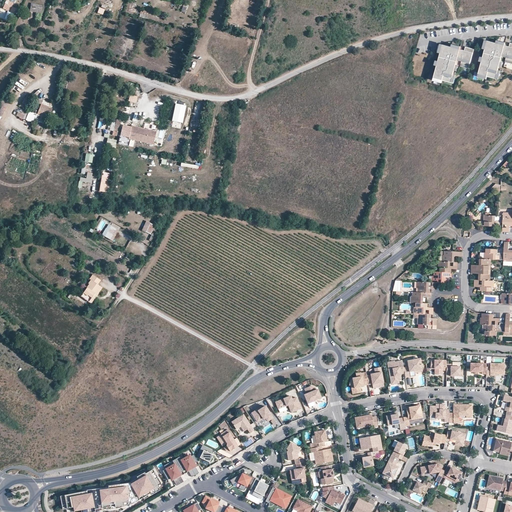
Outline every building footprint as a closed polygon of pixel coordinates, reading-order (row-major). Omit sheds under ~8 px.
[(4,10),(10,12),(13,4),(7,2),(4,10)] [(30,12),(41,14),(42,9),(32,8),(33,5),(30,4),(30,12)] [(185,14),(189,7),(184,5),(180,11),(185,14)] [(97,14),(104,15),(106,9),(99,7),(97,14)] [(478,74),(496,79),(499,66),(500,62),(502,56),(506,57),(506,60),(511,61),(511,43),(510,43),(509,46),(505,45),(496,43),(487,41),(478,74)] [(461,64),(470,66),(474,49),(465,47),(465,50),(460,49),(451,47),(443,44),(434,78),(451,82),(454,70),(455,66),(457,60),(462,61),(461,64)] [(137,103),(138,96),(129,95),(129,102),(137,103)] [(186,105),(176,103),(172,121),(183,123),(186,105)] [(37,116),(44,119),(48,108),(41,105),(37,116)] [(24,120),(27,113),(19,110),(16,116),(24,120)] [(29,111),(26,120),(34,123),(37,114),(29,111)] [(318,124),(318,117),(310,116),(310,124),(318,124)] [(344,130),(346,123),(339,121),(337,128),(344,130)] [(131,125),(131,126),(123,125),(121,135),(126,136),(125,138),(128,139),(128,138),(153,144),(156,131),(131,125)] [(293,129),(292,136),(299,138),(301,131),(293,129)] [(316,141),(324,143),(326,136),(318,134),(316,141)] [(108,138),(106,146),(115,148),(117,140),(108,138)] [(177,140),(176,148),(183,149),(184,141),(177,140)] [(92,164),(94,155),(86,153),(84,161),(92,164)] [(79,181),(91,183),(93,173),(87,172),(86,178),(80,177),(79,181)] [(298,211),(300,203),(292,202),(291,209),(298,211)] [(276,212),(282,214),(284,207),(279,205),(276,212)] [(312,216),(314,209),(306,207),(305,214),(312,216)] [(503,216),(503,222),(506,222),(509,222),(509,225),(511,225),(511,213),(503,213),(503,216)] [(484,222),(484,226),(496,226),(496,222),(492,222),(493,215),(484,215),(484,222)] [(142,230),(147,232),(151,223),(147,221),(142,230)] [(155,225),(151,223),(147,232),(151,234),(155,225)] [(116,229),(109,224),(103,234),(110,239),(116,229)] [(119,230),(116,229),(110,239),(113,240),(119,230)] [(511,260),(511,251),(508,251),(508,242),(504,242),(504,246),(504,254),(503,260),(511,260)] [(485,249),(485,259),(489,259),(494,260),(494,253),(497,254),(497,249),(485,249)] [(443,262),(448,262),(452,262),(452,256),(461,256),(461,252),(443,251),(443,262)] [(471,269),(489,270),(489,259),(485,259),(481,259),(481,266),(471,265),(471,269)] [(94,269),(97,265),(88,260),(85,264),(94,269)] [(439,272),(450,273),(450,269),(447,269),(448,266),(448,262),(443,262),(439,261),(439,272)] [(488,280),(489,270),(471,269),(471,273),(480,274),(480,280),(482,280),(488,280)] [(432,283),(436,283),(441,283),(442,277),(444,277),(451,277),(451,273),(450,273),(439,272),(433,272),(432,283)] [(80,297),(88,302),(93,294),(96,296),(101,288),(97,285),(99,281),(91,275),(89,279),(90,281),(88,284),(88,285),(80,297)] [(488,280),(482,280),(482,285),(482,287),(479,287),(479,291),(491,291),(491,281),(488,280)] [(417,293),(429,293),(429,289),(426,289),(426,287),(426,282),(417,282),(417,293)] [(415,303),(421,303),(421,297),(430,297),(430,293),(429,293),(417,293),(412,292),(411,303),(415,303)] [(511,299),(511,300),(511,297),(511,293),(503,293),(503,300),(502,304),(511,304),(511,299)] [(90,304),(96,296),(93,294),(88,302),(90,304)] [(426,304),(421,303),(415,303),(414,314),(418,314),(423,314),(423,310),(423,308),(426,308),(426,304)] [(430,318),(430,315),(428,315),(423,314),(418,314),(414,314),(414,318),(417,318),(417,325),(427,325),(427,321),(427,318),(430,318)] [(485,324),(490,324),(490,321),(490,318),(493,318),(493,314),(481,314),(481,324),(485,324)] [(494,324),(490,324),(485,324),(484,335),(496,335),(496,332),(493,332),(494,324)] [(477,331),(468,330),(468,342),(476,343),(477,331)] [(403,368),(404,373),(405,378),(410,377),(410,372),(422,369),(420,359),(407,361),(408,367),(403,368)] [(442,370),(446,370),(446,364),(446,360),(431,360),(430,369),(435,369),(435,375),(442,375),(442,370)] [(396,381),(399,380),(401,380),(400,374),(404,373),(403,368),(402,361),(395,362),(394,361),(387,363),(391,382),(397,381),(396,381)] [(482,374),(486,374),(486,367),(486,363),(470,363),(470,372),(474,372),(478,372),(482,372),(482,374)] [(486,367),(486,374),(486,375),(490,375),(490,374),(496,374),(504,374),(505,363),(490,363),(490,367),(486,367)] [(454,374),(454,376),(462,376),(463,370),(460,370),(460,367),(452,366),(452,364),(446,364),(446,370),(446,374),(450,374),(450,376),(452,376),(452,374),(454,374)] [(351,385),(351,389),(354,388),(355,393),(361,392),(360,387),(361,387),(361,386),(363,385),(368,384),(367,376),(366,372),(361,373),(361,376),(357,377),(351,378),(351,379),(351,380),(350,380),(350,381),(350,382),(350,383),(349,384),(349,385),(351,385)] [(367,376),(368,384),(372,384),(372,385),(383,383),(381,372),(375,373),(370,374),(370,375),(367,376)] [(308,403),(314,401),(313,401),(315,400),(321,398),(318,389),(316,390),(315,387),(312,386),(304,389),(307,394),(304,395),(308,403)] [(506,415),(511,416),(511,411),(511,412),(511,411),(511,397),(504,395),(503,401),(507,402),(506,404),(507,405),(507,407),(506,406),(505,410),(507,411),(506,415)] [(288,404),(288,405),(291,412),(301,409),(296,397),(292,399),(291,396),(275,402),(278,409),(287,406),(286,405),(288,404)] [(449,422),(449,414),(449,409),(445,409),(445,404),(439,404),(439,406),(430,406),(430,415),(435,415),(435,418),(444,418),(444,422),(449,422)] [(261,407),(251,413),(257,422),(263,418),(265,417),(265,418),(267,421),(271,419),(273,417),(265,406),(261,408),(261,407)] [(403,418),(405,426),(410,425),(409,420),(422,417),(420,406),(406,408),(407,413),(408,412),(408,414),(407,414),(408,417),(403,418)] [(456,408),(453,408),(453,414),(449,414),(449,422),(449,423),(458,423),(458,419),(458,417),(466,417),(466,419),(471,419),(472,406),(456,406),(456,408)] [(254,431),(243,414),(231,422),(236,429),(241,427),(244,431),(247,429),(250,433),(254,431)] [(361,424),(362,427),(373,425),(374,427),(378,427),(376,416),(372,417),(371,414),(354,418),(356,425),(361,424)] [(405,426),(403,418),(398,419),(398,414),(390,415),(386,416),(388,426),(399,424),(400,430),(405,429),(405,426)] [(511,416),(506,415),(505,419),(505,418),(503,426),(501,426),(498,425),(496,430),(511,434),(511,428),(511,425),(511,416)] [(238,446),(227,429),(220,434),(221,434),(227,443),(226,446),(224,447),(226,451),(230,451),(238,446)] [(316,443),(314,443),(315,448),(322,446),(324,446),(323,442),(327,441),(325,430),(314,432),(316,443)] [(447,435),(445,440),(449,441),(450,439),(456,441),(464,443),(466,434),(451,431),(451,432),(448,431),(447,435)] [(427,443),(427,445),(432,446),(432,444),(433,443),(435,443),(439,444),(440,442),(445,443),(445,440),(447,435),(441,434),(441,435),(434,433),(434,436),(429,435),(429,437),(424,435),(422,442),(427,443)] [(227,443),(221,434),(217,437),(223,446),(227,443)] [(363,438),(365,449),(372,448),(373,452),(377,451),(382,450),(379,435),(363,438)] [(500,451),(500,453),(499,454),(508,456),(510,451),(511,451),(511,442),(496,439),(494,449),(498,450),(498,451),(500,451)] [(296,464),(304,462),(303,457),(298,458),(297,454),(301,449),(291,442),(286,449),(288,450),(289,451),(288,453),(287,453),(288,461),(294,460),(295,464),(296,464)] [(402,455),(404,451),(407,446),(398,442),(395,447),(394,451),(396,452),(394,456),(399,458),(401,460),(403,456),(403,455),(402,455)] [(213,450),(202,444),(198,451),(201,453),(199,457),(208,461),(212,454),(211,453),(213,450)] [(322,446),(315,448),(310,448),(311,452),(314,452),(316,464),(333,461),(331,449),(322,450),(322,446)] [(377,451),(373,452),(368,453),(368,457),(362,458),(364,467),(373,465),(371,456),(378,455),(377,451)] [(190,455),(186,458),(196,475),(199,473),(196,466),(195,463),(198,461),(194,455),(191,456),(190,455)] [(399,458),(394,456),(392,455),(382,473),(392,478),(393,476),(395,475),(396,474),(396,472),(397,469),(396,466),(395,466),(399,458)] [(180,457),(176,459),(183,471),(187,469),(188,471),(189,470),(192,477),(196,475),(186,458),(182,460),(180,457)] [(180,473),(183,471),(176,459),(173,461),(175,464),(171,466),(181,484),(184,482),(180,475),(181,475),(180,473)] [(304,462),(296,464),(297,469),(290,470),(291,480),(300,478),(301,482),(306,481),(304,468),(305,468),(304,464),(304,462)] [(177,486),(181,484),(171,466),(169,463),(164,466),(166,469),(163,471),(168,480),(172,478),(173,480),(173,479),(177,486)] [(426,470),(427,473),(437,472),(439,473),(435,480),(439,482),(444,472),(441,470),(443,466),(439,464),(421,466),(421,471),(426,470)] [(328,466),(320,467),(321,471),(322,471),(324,478),(321,479),(322,484),(333,482),(333,479),(332,477),(334,477),(332,469),(329,469),(328,466)] [(444,472),(439,482),(443,484),(445,479),(447,476),(457,481),(461,473),(451,467),(448,473),(445,471),(444,472)] [(163,486),(153,469),(126,485),(100,488),(60,496),(63,509),(73,507),(74,511),(81,510),(81,511),(82,511),(106,507),(106,510),(111,509),(111,507),(136,502),(143,498),(144,499),(149,497),(148,495),(163,486)] [(252,486),(256,478),(252,476),(251,478),(244,474),(243,474),(241,477),(238,476),(232,480),(235,484),(239,482),(242,483),(240,488),(245,491),(248,484),(252,486)] [(504,491),(506,481),(503,481),(503,479),(498,477),(498,479),(496,478),(497,477),(489,475),(486,487),(504,491)] [(445,479),(456,484),(457,481),(447,476),(445,479)] [(260,480),(256,478),(252,486),(251,488),(255,490),(264,495),(269,485),(260,481),(260,480)] [(422,490),(426,492),(428,487),(430,488),(432,484),(424,480),(422,484),(417,481),(415,485),(414,484),(411,483),(407,490),(411,492),(412,490),(420,494),(422,490)] [(335,492),(334,490),(333,486),(323,488),(323,492),(322,492),(323,496),(327,498),(325,502),(332,506),(335,501),(340,504),(345,495),(339,492),(338,494),(335,492)] [(291,496),(273,487),(266,501),(269,503),(272,498),(283,504),(281,506),(285,508),(291,496)] [(210,498),(205,496),(202,502),(207,505),(206,508),(214,511),(213,511),(220,511),(223,507),(218,504),(219,502),(215,500),(215,501),(212,499),(211,498),(210,498)] [(483,511),(492,511),(493,509),(487,508),(488,502),(495,504),(496,499),(480,496),(479,502),(481,503),(480,505),(478,505),(477,510),(483,511)] [(371,511),(370,511),(372,507),(367,505),(368,503),(358,498),(352,511),(354,511),(371,511)] [(309,511),(312,507),(298,500),(294,508),(299,511),(298,511),(309,511)] [(192,506),(184,510),(184,511),(198,511),(202,509),(198,503),(194,505),(196,507),(193,509),(192,506)]
